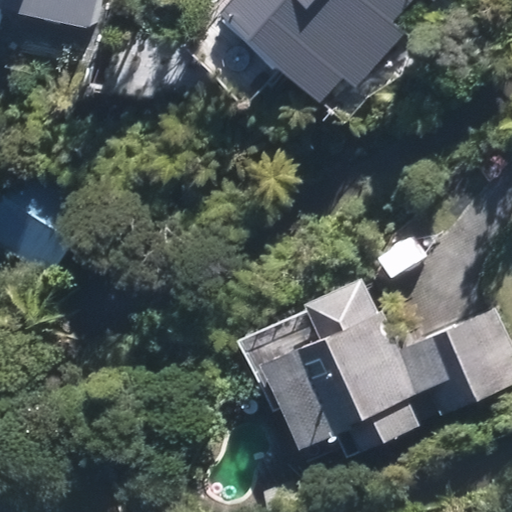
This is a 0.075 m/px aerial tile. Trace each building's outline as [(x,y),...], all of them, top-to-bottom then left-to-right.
[(0,0),(0,19),(91,40),(99,0),(0,0)] [(427,0),(236,0),(221,18),(319,103),(341,78),(354,89),(430,2),(427,0)] [(35,151),(0,191),(0,227),(49,271),(102,210),(35,151)] [(425,407),(359,269),(243,324),(295,433),(331,416),(345,445),(425,407)] [(511,371),(477,298),(403,333),(441,413),(511,378),(511,371)]
